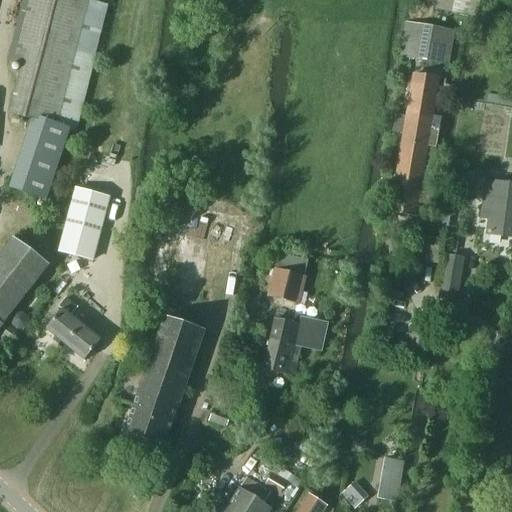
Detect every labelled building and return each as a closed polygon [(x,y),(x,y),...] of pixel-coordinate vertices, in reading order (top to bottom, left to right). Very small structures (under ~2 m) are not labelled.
[(87,0),(24,0),(8,62),(21,66),(15,89),(8,116),(31,121),(61,131),(72,134),(76,135),(108,5),(101,3),(87,0)] [(437,0),(435,10),(477,19),(480,0),(437,0)] [(408,10),(400,57),(449,65),(455,30),(416,24),(418,12),(408,10)] [(415,76),(392,211),(413,216),(415,203),(428,205),(432,176),(420,174),(425,146),(435,148),(439,119),(429,117),(435,79),(415,76)] [(454,188),(467,189),(469,173),(456,172),(454,188)] [(486,194),(481,220),(489,221),(487,234),(503,236),(511,237),(511,185),(487,182),(486,194)] [(62,265),(71,267),(89,270),(93,244),(102,204),(103,199),(89,196),(88,201),(70,198),(63,222),(56,255),(64,257),(62,265)] [(200,298),(211,228),(158,221),(154,243),(157,243),(149,290),(200,298)] [(13,240),(0,257),(0,324),(46,265),(23,248),(13,240)] [(269,298),(298,305),(308,262),(279,255),(269,298)] [(437,300),(457,303),(465,259),(445,255),(437,300)] [(45,330),(64,345),(81,325),(70,316),(76,308),(65,299),(58,307),(61,310),(45,330)] [(294,377),(300,349),(321,353),(328,324),(300,317),(299,319),(298,325),(275,319),(275,322),(268,345),(263,369),(294,377)] [(164,447),(203,332),(163,318),(124,433),(164,447)] [(81,325),(64,345),(84,361),(100,341),(81,325)] [(397,328),(393,351),(402,353),(401,356),(418,359),(423,330),(406,327),(406,329),(397,328)] [(231,399),(219,395),(210,421),(226,426),(230,414),(226,413),(231,399)] [(382,471),(377,500),(395,503),(400,475),(382,471)] [(278,495),(285,484),(272,476),(265,487),(278,495)] [(245,479),(224,511),(267,511),(269,509),(262,505),(269,495),(245,479)] [(297,511),(322,511),(326,507),(308,495),(297,511)]
